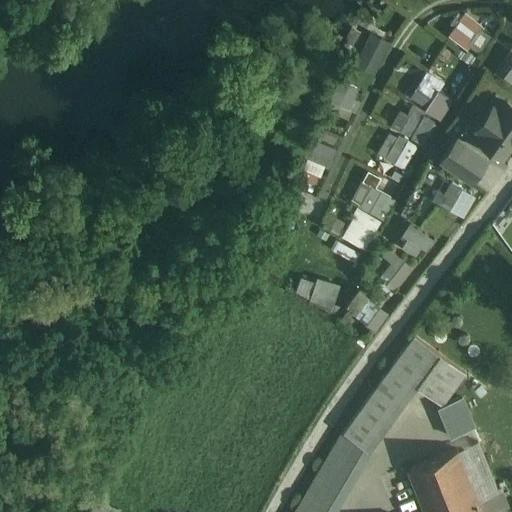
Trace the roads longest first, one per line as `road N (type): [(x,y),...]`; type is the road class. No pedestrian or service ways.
road 1 (residential): [(275,511),(336,413),(511,174)]
road 2 (track): [(472,0),(437,5),(407,31),(323,203)]
